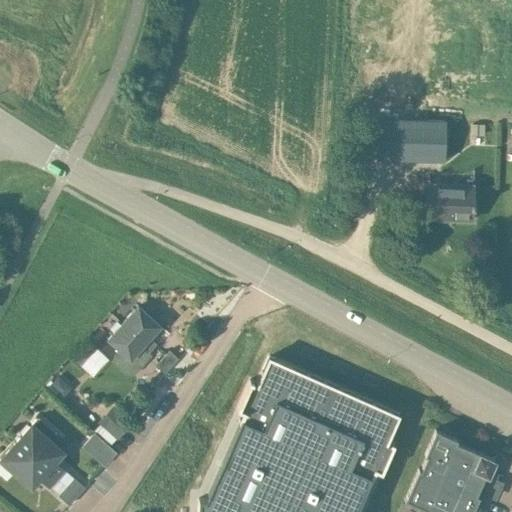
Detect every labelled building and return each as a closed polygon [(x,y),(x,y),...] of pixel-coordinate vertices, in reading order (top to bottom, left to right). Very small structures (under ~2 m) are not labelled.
[(445,120),(421,119),(377,118),(375,159),(444,161),(445,120)] [(472,222),(473,184),(425,182),(423,219),(472,222)] [(161,325),(137,303),(105,337),(129,360),(141,347),(147,353),(156,343),(150,337),(161,325)] [(168,349),(161,357),(170,365),(177,358),(178,358),(168,349)] [(197,498),(196,511),(354,511),(356,507),(369,478),(370,479),(371,477),(374,470),(380,472),(393,443),(386,440),(398,413),(267,355),(255,382),(248,379),(236,408),(242,411),(238,418),(237,420),(238,420),(220,463),(217,467),(204,498),(197,498)] [(161,357),(155,364),(163,373),(170,365),(161,357)] [(116,438),(129,423),(121,415),(116,421),(108,414),(100,423),(116,438)] [(37,417),(30,424),(15,441),(55,477),(63,468),(54,460),(62,451),(50,441),(56,434),(37,417)] [(471,511),(477,499),(485,502),(488,496),(495,479),(498,474),(489,470),(495,456),(477,448),(475,451),(456,442),(457,439),(437,431),(437,430),(435,429),(434,431),(435,431),(424,455),(426,456),(420,469),(418,468),(405,498),(404,500),(406,500),(432,511),(471,511)] [(55,477),(15,441),(0,457),(0,459),(30,487),(38,478),(47,486),(55,477)] [(65,486),(76,495),(84,487),(73,478),(65,486)] [(65,486),(57,495),(68,504),(76,495),(65,486)]
